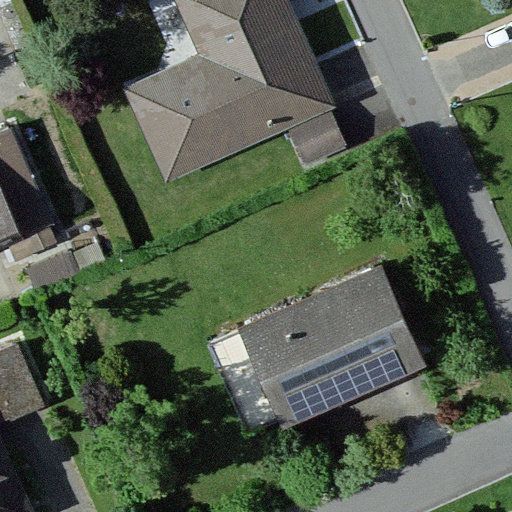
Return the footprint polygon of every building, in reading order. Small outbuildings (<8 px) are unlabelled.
[(286,0),(176,0),(201,58),(125,91),(163,180),(288,126),(328,109),(333,107),(286,0)] [(328,109),(288,126),(303,161),(343,144),(328,109)] [(0,199),(0,240),(14,235),(0,199)] [(381,271),(243,330),(284,425),(422,367),(381,271)] [(16,346),(0,352),(0,390),(11,417),(40,405),(16,346)] [(28,511),(0,445),(0,511),(28,511)]
